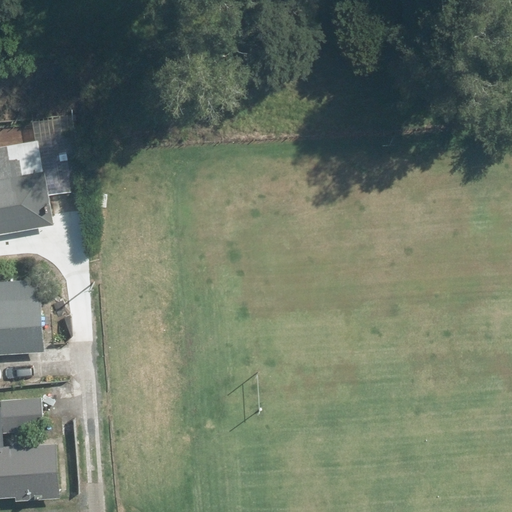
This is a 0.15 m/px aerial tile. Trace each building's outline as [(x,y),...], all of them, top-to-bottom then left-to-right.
[(79,149),(54,150),(57,190),(82,188),(79,149)] [(47,169),(0,176),(0,229),(56,220),(47,169)] [(0,348),(1,349),(1,353),(46,351),(42,277),(0,279),(0,348)] [(68,281),(52,282),(56,343),(72,342),(68,281)] [(45,404),(0,406),(0,494),(61,490),(57,443),(9,447),(8,431),(47,429),(45,404)]
